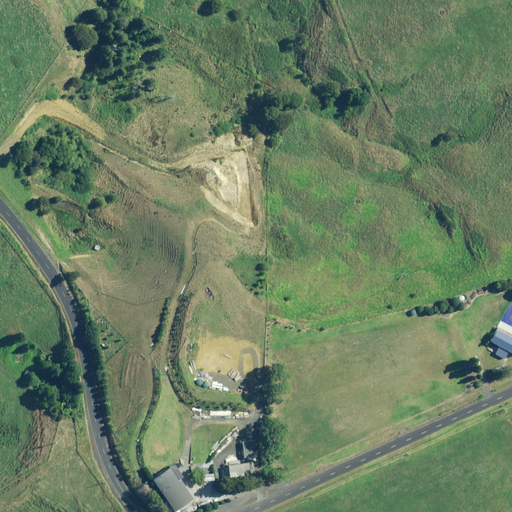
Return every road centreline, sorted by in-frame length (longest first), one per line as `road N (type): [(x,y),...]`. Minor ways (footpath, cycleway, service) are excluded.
road 1 (tertiary): [(138,511),(104,452),(70,309),(0,206)]
road 2 (unclassified): [(251,511),(511,392)]
